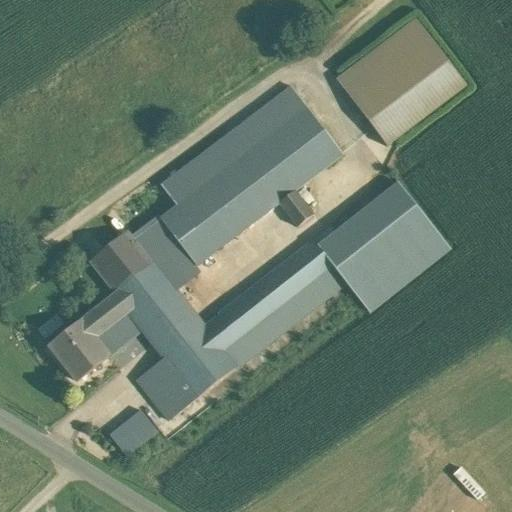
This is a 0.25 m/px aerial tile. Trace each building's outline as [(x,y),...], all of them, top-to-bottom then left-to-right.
[(417,20),(337,81),(388,148),(468,88),(417,20)] [(344,156),(292,87),(243,125),(259,145),(260,145),(296,192),(344,156)] [(243,125),(197,160),(212,181),(259,145),(243,125)] [(212,181),(249,228),(280,204),(296,192),(260,145),(212,181)] [(212,181),(197,160),(180,173),(196,193),(212,181)] [(249,228),(212,181),(196,193),(232,241),(249,228)] [(399,184),(335,234),(363,270),(346,284),(370,314),(451,250),(399,184)] [(296,192),(280,204),(299,228),(314,216),(296,192)] [(232,241),(196,193),(161,220),(197,268),(232,241)] [(331,229),(204,329),(236,370),(346,284),(363,270),(335,234),(331,229)] [(194,316),(128,233),(91,263),(117,296),(130,312),(157,346),(194,316)] [(82,322),(51,347),(79,382),(110,358),(95,339),(130,312),(117,296),(83,323),(82,322)] [(194,316),(157,346),(167,359),(199,399),(236,370),(204,329),(194,316)] [(167,359),(138,381),(170,422),(199,399),(167,359)] [(141,411),(110,436),(127,457),(158,432),(141,411)]
